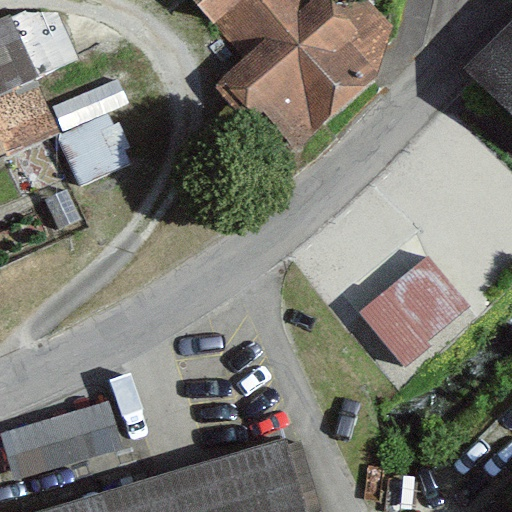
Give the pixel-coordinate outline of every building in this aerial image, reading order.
[(294,147),(371,80),(364,70),(389,30),(362,0),(347,0),(322,22),(302,0),(194,0),(214,22),(224,13),(259,54),(234,76),(294,147)] [(56,135),(5,23),(0,24),(0,132),(10,156),(56,135)] [(511,60),(494,78),(511,95),(511,60)] [(84,180),(137,158),(117,107),(131,101),(121,75),(53,102),(84,180)] [(403,367),(429,345),(426,342),(468,306),(427,257),(359,314),(403,367)] [(115,397),(3,428),(16,476),(128,444),(115,397)] [(306,511),(286,442),(44,511),(306,511)]
